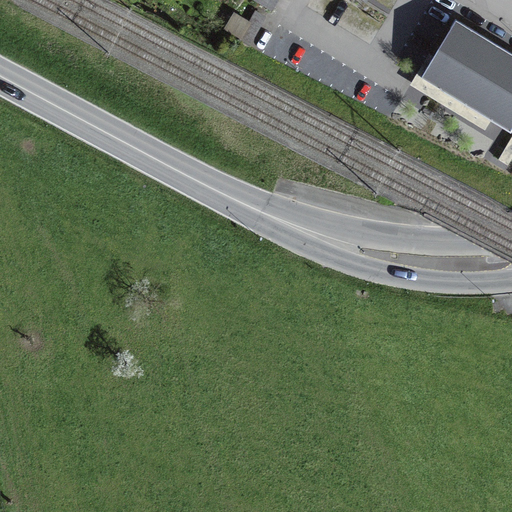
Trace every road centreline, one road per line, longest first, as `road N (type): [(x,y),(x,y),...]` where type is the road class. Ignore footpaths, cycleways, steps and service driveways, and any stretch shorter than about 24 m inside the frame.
road 1 (primary): [(511,261),(464,269),(368,258),(231,204)]
road 2 (primary): [(0,81),(231,204)]
